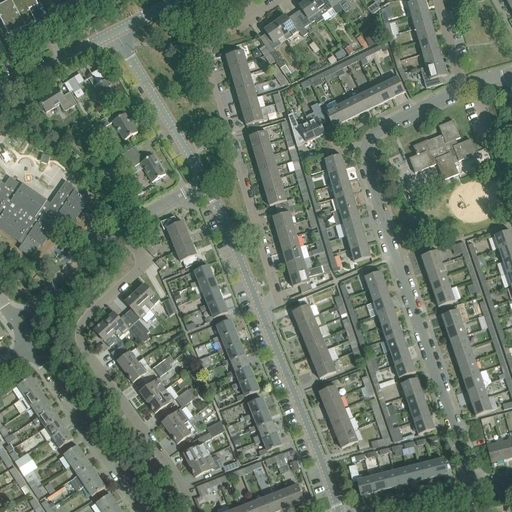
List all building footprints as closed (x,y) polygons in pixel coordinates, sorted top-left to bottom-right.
[(17,0),(12,4),(11,1),(0,6),(0,19),(9,36),(25,28),(24,27),(34,22),(35,22),(36,22),(29,9),(38,5),(35,0),(17,0)] [(43,0),(46,4),(50,13),(73,0),(43,0)] [(303,12),(295,16),(304,29),(304,28),(315,21),(317,24),(323,19),(322,17),(309,0),(308,0),(299,7),(303,12)] [(309,0),(322,17),(339,5),(335,0),(309,0)] [(421,0),(408,4),(412,17),(429,12),(425,0),(421,0)] [(376,3),(368,8),(372,15),(381,9),(376,3)] [(384,25),(389,23),(385,10),(380,12),(384,25)] [(412,17),(415,30),(432,25),(429,12),(412,17)] [(285,16),(275,23),(284,37),(289,33),(292,37),(299,32),(303,37),(308,34),(304,28),(304,29),(295,16),(289,21),(288,19),(285,16)] [(284,37),(275,23),(264,31),(267,34),(268,36),(265,38),(271,46),(273,50),(281,45),(281,44),(279,40),(284,37)] [(384,25),(388,38),(393,36),(389,23),(384,25)] [(415,30),(419,43),(436,38),(432,25),(415,30)] [(373,35),(365,39),(369,48),(378,44),(373,35)] [(388,38),(392,50),(396,49),(393,36),(388,38)] [(419,43),(422,55),(440,50),(436,38),(419,43)] [(387,42),(369,51),(371,55),(388,47),(387,42)] [(260,49),(265,58),(270,55),(264,46),(260,49)] [(392,50),(395,63),(400,62),(398,55),(396,49),(392,50)] [(422,55),(426,68),(443,63),(440,50),(422,55)] [(369,51),(357,56),(360,61),(365,58),(371,55),(369,51)] [(226,56),(230,68),(247,63),(243,52),(226,56)] [(271,55),(275,61),(280,69),(285,66),(275,52),(271,55)] [(270,65),(275,61),(271,55),(270,55),(265,58),(270,65)] [(357,56),(345,62),(348,66),(360,61),(357,56)] [(365,58),(360,61),(363,67),(368,64),(365,58)] [(345,62),(334,68),(336,72),(342,69),(348,66),(345,62)] [(397,69),(401,76),(405,74),(402,68),(400,62),(395,63),(397,69)] [(230,68),(233,80),(250,75),(247,63),(230,68)] [(443,63),(426,68),(420,70),(424,82),(426,89),(444,84),(442,78),(447,76),(443,63)] [(271,72),(277,80),(282,76),(276,68),(271,72)] [(334,68),(322,74),(324,78),(336,72),(334,68)] [(342,69),(336,72),(339,78),(345,75),(342,69)] [(99,70),(91,75),(98,85),(94,88),(105,107),(119,98),(107,80),(106,81),(99,70)] [(324,78),(322,74),(309,80),(312,84),(324,78)] [(405,74),(401,76),(408,92),(412,90),(405,74)] [(233,80),(236,91),(253,87),(250,75),(233,80)] [(282,76),(277,80),(282,87),(287,84),(282,76)] [(398,77),(385,83),(393,99),(405,93),(398,77)] [(70,93),(70,94),(73,92),(74,94),(81,90),(74,78),(64,84),(70,93)] [(385,83),(373,89),(381,105),(393,99),(385,83)] [(38,100),(43,108),(46,113),(59,104),(64,112),(77,105),(70,94),(70,93),(64,97),(58,87),(38,100)] [(236,91),(240,103),(257,98),(253,87),(236,91)] [(373,89),(361,95),(369,111),(381,105),(373,89)] [(273,95),(276,105),(281,103),(279,94),(273,95)] [(361,95),(349,101),(357,117),(369,111),(361,95)] [(240,103),(243,114),(260,110),(260,109),(257,98),(240,103)] [(349,101),(338,106),(345,122),(357,117),(349,101)] [(260,110),(243,114),(246,126),(263,121),(268,119),(267,115),(275,113),(273,105),(260,109),(260,110)] [(345,122),(338,106),(325,112),(333,128),(345,122)] [(315,113),(305,118),(308,123),(316,139),(325,134),(321,126),(315,113)] [(126,114),(117,119),(112,122),(124,141),(138,133),(126,114)] [(316,139),(308,123),(299,127),(297,123),(292,114),(288,116),(295,138),(302,134),(306,144),(316,139)] [(92,127),(96,133),(110,125),(105,118),(92,127)] [(409,159),(409,160),(415,174),(437,165),(444,181),(459,175),(452,159),(457,157),(459,162),(476,155),(470,140),(458,145),(456,141),(461,139),(453,121),(439,127),(444,140),(430,145),(428,141),(413,147),(417,156),(409,159)] [(283,131),(286,140),(291,138),(289,129),(283,131)] [(249,137),(253,149),(270,144),(266,132),(249,137)] [(286,140),(288,148),(294,147),(291,138),(286,140)] [(253,149),(256,161),(273,156),(270,144),(253,149)] [(144,161),(136,147),(122,155),(129,167),(131,170),(140,164),(152,184),(166,175),(154,156),(144,161)] [(290,154),(292,163),(298,161),(295,152),(290,154)] [(256,161),(259,172),(276,167),(273,156),(256,161)] [(324,161),(328,174),(345,169),(342,156),(324,161)] [(295,172),(300,170),(298,161),(292,163),(295,172)] [(301,163),(306,180),(311,179),(306,162),(301,163)] [(259,172),(263,184),(280,179),(276,167),(259,172)] [(101,168),(97,172),(102,177),(106,172),(101,168)] [(328,174),(332,187),(349,182),(345,169),(328,174)] [(296,177),(299,186),(305,184),(302,175),(296,177)] [(22,186),(10,178),(5,185),(1,183),(2,182),(0,180),(0,213),(2,215),(0,217),(0,228),(18,241),(18,242),(19,243),(22,245),(19,249),(32,258),(40,245),(43,247),(43,246),(42,246),(58,223),(59,224),(59,223),(62,219),(72,226),(73,225),(72,224),(88,202),(89,202),(71,189),(72,187),(66,182),(50,205),(46,202),(47,201),(46,201),(46,202),(23,186),(24,185),(23,185),(22,186)] [(263,184),(266,195),(283,190),(280,179),(263,184)] [(306,180),(310,193),(315,191),(311,179),(306,180)] [(332,187),(335,199),(353,194),(349,182),(332,187)] [(305,184),(299,186),(301,194),(307,192),(305,184)] [(283,190),(266,195),(270,207),(287,202),(283,190)] [(310,193),(313,206),(318,204),(315,191),(310,193)] [(335,199),(339,212),(356,207),(353,194),(335,199)] [(313,206),(317,218),(322,217),(318,204),(313,206)] [(339,212),(343,225),(360,220),(356,207),(339,212)] [(306,211),(309,221),(315,219),(312,210),(306,211)] [(273,218),(276,230),(293,225),(290,213),(273,218)] [(167,230),(171,240),(188,234),(183,222),(178,225),(175,217),(161,223),(164,231),(167,230)] [(317,218),(321,231),(326,230),(322,217),(317,218)] [(315,219),(309,221),(311,229),(317,227),(315,219)] [(343,225),(346,237),(364,233),(360,220),(343,225)] [(276,230),(279,241),(297,237),(293,225),(276,230)] [(321,231),(324,244),(329,242),(326,230),(321,231)] [(494,237),(498,250),(511,244),(511,235),(511,231),(494,237)] [(313,234),(316,244),(321,242),(319,233),(313,234)] [(346,237),(350,250),(367,245),(364,233),(346,237)] [(171,240),(176,251),(192,245),(188,234),(171,240)] [(279,241),(283,253),(300,248),(297,237),(279,241)] [(141,243),(148,252),(152,248),(145,240),(141,243)] [(316,244),(318,252),(324,251),(321,242),(316,244)] [(324,244),(328,256),(333,255),(329,242),(324,244)] [(459,244),(464,257),(468,256),(464,243),(459,244)] [(468,245),(473,258),(477,257),(472,244),(468,245)] [(511,244),(498,250),(502,262),(511,258),(511,244)] [(192,245),(176,251),(180,262),(183,262),(185,269),(199,263),(192,245)] [(367,245),(350,250),(354,263),(371,258),(367,245)] [(152,248),(148,252),(153,257),(157,254),(152,248)] [(303,260),(300,248),(283,253),(286,265),(303,260)] [(421,257),(425,270),(442,265),(438,252),(421,257)] [(333,255),(328,256),(332,269),(337,268),(333,255)] [(320,258),(322,267),(328,265),(326,256),(320,258)] [(464,257),(468,270),(472,268),(468,256),(464,257)] [(473,258),(477,271),(481,269),(477,257),(473,258)] [(511,258),(502,262),(507,275),(511,272),(511,258)] [(158,261),(157,261),(155,263),(162,270),(166,266),(160,259),(158,261)] [(286,265),(289,276),(307,271),(306,271),(303,260),(286,265)] [(328,265),(322,267),(325,275),(331,273),(328,265)] [(425,270),(430,283),(446,277),(442,265),(425,270)] [(192,289),(199,286),(199,284),(213,278),(209,267),(194,273),(198,282),(190,285),(192,289)] [(309,278),(323,274),(321,267),(307,271),(289,276),(293,288),(310,283),(309,278)] [(468,270),(472,282),(476,281),(472,268),(468,270)] [(477,271),(481,283),(485,282),(481,269),(477,271)] [(365,278),(369,291),(386,285),(381,272),(365,278)] [(430,283),(434,295),(450,290),(446,277),(430,283)] [(197,301),(204,298),(203,296),(218,290),(213,278),(199,284),(199,286),(202,294),(195,297),(197,301)] [(476,281),(472,282),(476,295),(480,294),(476,281)] [(481,283),(485,296),(490,294),(485,282),(481,283)] [(340,286),(344,299),(349,298),(345,284),(340,286)] [(144,286),(135,294),(150,311),(155,306),(160,302),(155,297),(144,285),(144,286)] [(369,291),(373,304),(390,298),(386,285),(369,291)] [(312,303),(335,294),(332,288),(310,297),(312,303)] [(201,313),(209,310),(208,308),(223,302),(218,290),(203,296),(204,298),(207,305),(200,308),(201,313)] [(450,290),(434,295),(438,308),(455,302),(450,290)] [(173,295),(175,301),(181,299),(178,293),(173,295)] [(126,302),(125,303),(132,310),(136,314),(141,319),(150,311),(135,294),(126,303),(126,302)] [(485,296),(489,308),(494,307),(490,294),(485,296)] [(335,300),(337,307),(338,308),(343,306),(341,298),(335,300)] [(344,299),(349,312),(353,310),(349,298),(344,299)] [(373,304),(377,316),(394,310),(390,298),(373,304)] [(163,302),(169,317),(174,314),(168,300),(163,302)] [(208,308),(209,310),(212,317),(205,320),(207,324),(215,321),(214,319),(228,314),(223,302),(208,308)] [(479,304),(484,316),(488,315),(484,302),(479,304)] [(292,313),(297,324),(314,317),(309,306),(292,313)] [(343,306),(338,308),(340,316),(346,314),(343,306)] [(489,308),(494,321),(498,319),(494,307),(489,308)] [(349,312),(353,324),(358,323),(353,310),(349,312)] [(377,316),(382,329),(398,323),(394,310),(377,316)] [(441,317),(446,329),(462,324),(458,311),(441,317)] [(113,314),(104,323),(114,334),(119,339),(129,330),(124,325),(120,321),(114,313),(113,314)] [(484,316),(488,329),(493,327),(488,315),(484,316)] [(297,324),(302,335),(318,328),(314,317),(297,324)] [(342,321),(345,330),(351,328),(348,319),(342,321)] [(494,321),(498,333),(502,332),(498,319),(494,321)] [(139,321),(135,325),(144,335),(146,334),(149,332),(139,321)] [(214,344),(221,341),(221,339),(236,333),(231,321),(216,327),(220,337),(212,340),(214,344)] [(95,331),(94,331),(105,343),(110,348),(114,343),(110,338),(114,334),(104,323),(95,331)] [(194,323),(186,326),(188,332),(196,329),(194,323)] [(353,324),(357,337),(362,335),(358,323),(353,324)] [(382,329),(386,341),(403,335),(398,323),(382,329)] [(446,329),(450,342),(466,336),(462,324),(446,329)] [(129,331),(138,340),(144,335),(135,325),(129,331)] [(488,329),(492,341),(497,340),(493,327),(488,329)] [(302,335),(306,346),(323,340),(318,328),(302,335)] [(351,328),(345,330),(348,339),(354,337),(351,328)] [(502,332),(498,333),(502,346),(507,345),(502,332)] [(219,356),(226,353),(226,351),(241,345),(236,333),(221,339),(221,341),(224,348),(217,352),(219,356)] [(146,334),(144,335),(138,340),(134,343),(137,347),(149,338),(146,334)] [(357,337),(361,349),(366,348),(362,335),(357,337)] [(386,341),(390,354),(407,348),(403,335),(386,341)] [(450,342),(454,354),(471,349),(466,336),(450,342)] [(306,346),(311,357),(327,351),(323,340),(306,346)] [(492,341),(496,354),(501,352),(497,340),(492,341)] [(350,344),(353,353),(359,351),(356,342),(350,344)] [(110,354),(114,358),(126,349),(123,344),(110,354)] [(224,367),(231,364),(230,363),(245,357),(241,345),(226,351),(226,353),(229,361),(222,364),(224,367)] [(203,346),(195,350),(199,360),(207,356),(203,346)] [(361,349),(366,362),(371,360),(370,360),(366,348),(361,349)] [(390,354),(394,366),(411,361),(407,348),(390,354)] [(126,357),(118,363),(126,373),(138,364),(134,359),(140,355),(136,349),(131,353),(130,353),(126,357)] [(454,354),(458,367),(475,361),(471,349),(454,354)] [(311,357),(315,369),(332,362),(327,351),(311,357)] [(359,351),(353,353),(356,361),(362,359),(359,351)] [(496,354),(500,367),(505,365),(501,352),(496,354)] [(166,360),(154,369),(157,373),(169,364),(174,361),(171,356),(166,360)] [(228,379),(236,376),(235,374),(250,368),(245,357),(230,363),(231,364),(234,372),(226,375),(228,379)] [(208,358),(199,362),(203,370),(212,367),(208,358)] [(366,362),(370,374),(375,373),(380,371),(375,358),(370,360),(371,360),(366,362)] [(138,364),(126,373),(133,383),(132,383),(133,384),(141,378),(146,374),(151,370),(143,360),(138,364)] [(411,361),(394,366),(399,379),(416,373),(411,361)] [(458,367),(463,379),(479,374),(475,361),(458,367)] [(332,362),(315,369),(320,380),(336,373),(332,362)] [(169,364),(157,373),(160,378),(172,369),(169,364)] [(500,367),(505,379),(510,377),(505,365),(500,367)] [(233,390),(241,387),(240,386),(255,380),(250,368),(235,374),(236,376),(239,383),(231,386),(233,390)] [(194,369),(188,374),(191,378),(196,375),(198,374),(194,369)] [(370,374),(375,390),(380,389),(379,385),(375,373),(370,374)] [(463,379),(467,392),(483,386),(479,374),(463,379)] [(362,378),(365,388),(371,386),(367,376),(362,378)] [(18,387),(24,397),(25,398),(39,388),(32,378),(18,387)] [(401,385),(406,398),(422,392),(418,379),(401,385)] [(148,387),(140,393),(140,394),(141,393),(148,403),(166,390),(158,380),(153,384),(148,387)] [(240,386),(241,387),(244,395),(236,398),(238,402),(246,399),(246,398),(260,392),(255,380),(240,386)] [(319,393),(324,405),(340,398),(336,387),(339,386),(337,381),(323,387),(324,391),(319,393)] [(371,386),(365,388),(369,399),(374,397),(371,386)] [(467,392),(471,404),(488,399),(483,386),(467,392)] [(26,412),(32,408),(46,399),(39,388),(25,398),(24,397),(19,401),(26,412)] [(375,390),(381,406),(386,405),(380,389),(375,390)] [(166,390),(148,403),(155,413),(155,414),(163,408),(168,405),(173,401),(166,390)] [(187,391),(175,400),(178,405),(191,396),(187,391)] [(406,398),(410,410),(426,405),(422,392),(406,398)] [(191,396),(178,405),(182,409),(194,400),(191,396)] [(324,405),(328,416),(345,409),(340,398),(324,405)] [(32,408),(38,418),(52,408),(46,399),(32,408)] [(246,422),(253,419),(252,417),(267,411),(263,399),(247,405),(251,414),(244,417),(246,422)] [(369,401),(373,411),(379,409),(376,399),(369,401)] [(488,399),(471,404),(476,417),(492,412),(488,399)] [(511,408),(511,402),(502,405),(504,410),(511,408)] [(381,406),(385,419),(390,417),(396,415),(393,405),(387,407),(386,405),(381,406)] [(410,410),(414,423),(431,417),(426,405),(410,410)] [(41,422),(45,428),(59,419),(52,408),(38,418),(33,421),(36,426),(41,422)] [(328,416),(333,427),(349,420),(345,409),(328,416)] [(373,411),(376,419),(382,417),(379,409),(373,411)] [(175,414),(162,424),(163,424),(170,434),(188,421),(181,411),(175,415),(175,414)] [(251,434),(258,431),(257,429),(272,423),(267,411),(252,417),(253,419),(256,427),(249,430),(251,434)] [(385,419),(389,431),(394,430),(394,429),(390,417),(385,419)] [(431,417),(414,423),(418,436),(435,430),(431,417)] [(52,438),(52,439),(66,429),(59,419),(45,428),(40,432),(47,442),(52,438)] [(333,427),(337,438),(354,431),(349,420),(333,427)] [(382,420),(377,422),(383,440),(371,443),(373,449),(391,445),(382,420)] [(188,421),(170,434),(178,444),(177,444),(178,445),(186,439),(191,435),(190,435),(196,431),(188,421)] [(207,429),(209,434),(222,427),(221,422),(207,429)] [(260,436),(252,439),(253,441),(255,446),(263,443),(262,441),(277,435),(272,423),(257,429),(258,431),(260,436)] [(232,425),(227,427),(232,439),(237,437),(232,425)] [(0,431),(4,437),(5,440),(10,437),(8,435),(4,427),(0,428),(0,431)] [(222,427),(209,434),(210,435),(212,439),(225,432),(222,427)] [(394,430),(389,431),(394,444),(403,441),(398,427),(394,429),(394,430)] [(66,429),(52,439),(60,449),(73,440),(66,429)] [(354,431),(337,438),(342,449),(358,443),(354,431)] [(13,435),(10,437),(5,440),(8,444),(16,439),(13,435)] [(262,441),(263,443),(265,450),(258,453),(260,457),(269,454),(268,452),(282,447),(277,435),(262,441)] [(509,441),(503,443),(500,444),(504,460),(511,458),(511,443),(511,440),(511,437),(508,438),(509,441)] [(500,444),(503,443),(502,440),(496,441),(497,444),(487,446),(492,463),(504,460),(500,444)] [(14,450),(11,445),(6,448),(9,453),(14,450)] [(198,448),(184,455),(184,456),(185,455),(190,466),(210,456),(204,445),(201,447),(198,448)] [(64,456),(71,467),(85,457),(78,447),(64,456)] [(10,455),(15,464),(20,461),(15,452),(10,455)] [(282,454),(274,457),(276,463),(285,459),(282,454)] [(210,456),(190,466),(196,477),(195,478),(209,471),(210,471),(215,468),(216,470),(223,466),(221,462),(220,459),(216,458),(212,460),(210,456)] [(8,457),(3,460),(8,468),(12,465),(8,457)] [(71,467),(78,476),(78,477),(92,467),(85,457),(71,467)] [(276,463),(274,457),(265,460),(267,466),(276,463)] [(444,460),(431,463),(435,478),(447,475),(444,460)] [(15,464),(24,478),(34,472),(29,464),(24,467),(20,461),(15,464)] [(223,468),(225,473),(239,467),(237,462),(223,468)] [(260,462),(251,466),(253,471),(262,468),(260,462)] [(431,463),(419,466),(423,481),(435,478),(431,463)] [(251,466),(243,469),(245,475),(253,471),(251,466)] [(373,493),(370,478),(363,480),(362,476),(359,476),(356,466),(349,468),(353,483),(357,482),(361,497),(373,493)] [(419,466),(406,469),(410,484),(423,481),(419,466)] [(85,487),(99,478),(92,467),(78,477),(78,476),(74,479),(81,489),(83,488),(85,487)] [(406,469),(394,472),(398,487),(410,484),(406,469)] [(11,473),(16,481),(21,478),(16,470),(11,473)] [(237,471),(229,474),(231,480),(240,477),(237,471)] [(28,484),(33,481),(38,478),(34,472),(24,478),(28,484)] [(394,472),(382,475),(386,490),(398,487),(394,472)] [(229,474),(220,478),(223,484),(231,480),(229,474)] [(382,475),(370,478),(373,493),(386,490),(382,475)] [(21,478),(16,481),(21,489),(26,486),(21,478)] [(99,478),(85,487),(92,498),(106,488),(99,478)] [(217,486),(215,480),(206,483),(208,489),(217,486)] [(28,484),(33,492),(38,489),(33,481),(28,484)] [(49,484),(45,487),(50,495),(54,492),(53,491),(49,484)] [(298,486),(286,490),(293,507),(304,502),(298,486)] [(38,489),(33,492),(40,502),(45,498),(38,489)] [(286,490),(275,495),(282,511),(293,507),(286,490)] [(96,504),(101,511),(107,511),(117,505),(110,495),(96,504)] [(275,495),(264,499),(269,511),(279,511),(282,511),(275,495)] [(269,511),(264,499),(253,503),(256,511),(269,511)] [(30,502),(35,510),(39,507),(34,500),(30,502)] [(41,505),(46,511),(48,511),(51,510),(46,502),(41,505)] [(256,511),(253,503),(242,508),(243,511),(256,511)]
